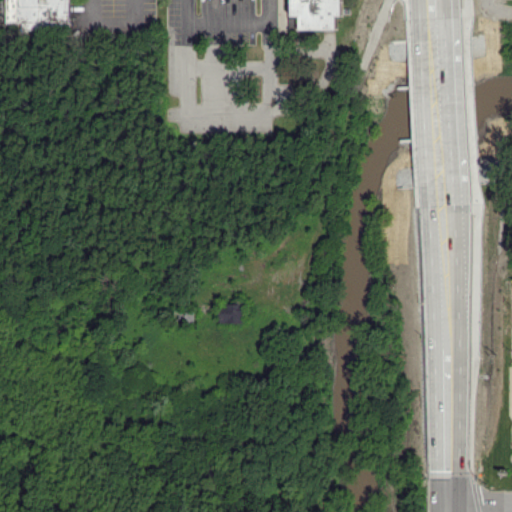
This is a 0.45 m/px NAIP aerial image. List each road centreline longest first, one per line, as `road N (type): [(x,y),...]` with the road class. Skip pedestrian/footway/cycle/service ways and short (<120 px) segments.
road 1 (primary): [(448,373),(442,192)]
road 2 (primary): [(442,192),(434,28)]
road 3 (primary): [(451,502),(448,373)]
